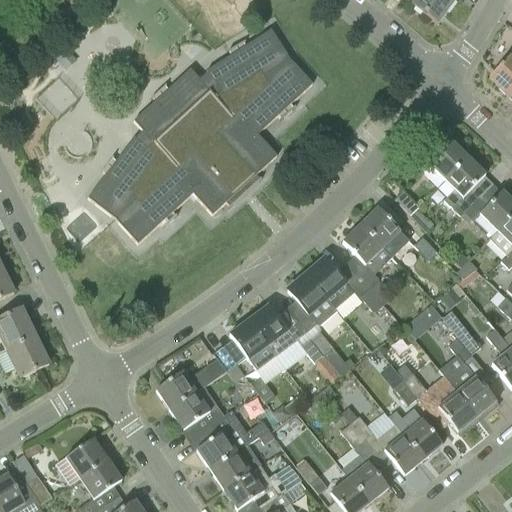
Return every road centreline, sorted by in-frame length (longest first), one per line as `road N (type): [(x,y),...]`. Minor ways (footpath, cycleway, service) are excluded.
road 1 (residential): [(101,382),(237,294),(333,212),(441,86)]
road 2 (residential): [(101,382),(0,183)]
road 3 (residential): [(187,511),(101,382)]
road 4 (residential): [(343,0),(441,86)]
